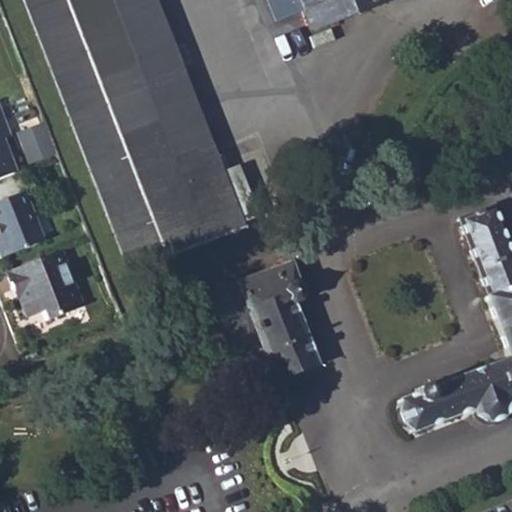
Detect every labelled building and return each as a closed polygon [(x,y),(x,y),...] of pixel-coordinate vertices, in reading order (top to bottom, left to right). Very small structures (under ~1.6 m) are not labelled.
[(19,0),(127,274),(240,230),(150,0),(19,0)] [(388,0),(263,0),(273,22),(301,11),(309,32),(388,0)] [(0,177),(16,172),(3,139),(10,137),(0,112),(0,177)] [(17,123),(27,162),(50,156),(41,118),(17,123)] [(0,256),(1,258),(43,242),(24,192),(0,201),(0,256)] [(396,425),(405,434),(467,411),(470,416),(480,422),(492,422),(502,415),(506,404),(505,397),(511,394),(511,268),(488,206),(453,220),(483,297),(481,298),(506,360),(427,388),(424,386),(418,385),(412,388),(410,394),(394,401),(393,413),(396,425)] [(79,308),(58,252),(1,274),(9,291),(14,288),(18,296),(14,298),(22,319),(38,313),(41,322),(79,308)] [(227,360),(241,354),(256,348),(270,382),(311,367),(288,307),(295,304),(299,295),(287,264),(201,298),(227,360)] [(251,380),(266,384),(270,382),(256,348),(241,354),(251,380)]
